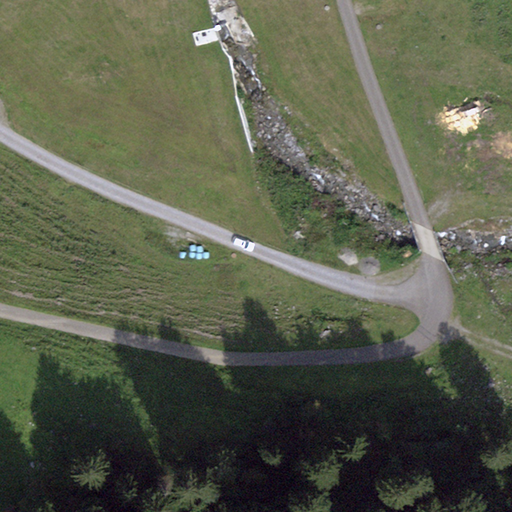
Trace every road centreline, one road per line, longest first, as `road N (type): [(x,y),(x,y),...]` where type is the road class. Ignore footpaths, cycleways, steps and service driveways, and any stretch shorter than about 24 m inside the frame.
road 1 (track): [(0,309),(250,356),(370,342),(418,319),(427,258),(345,0)]
road 2 (track): [(0,137),(122,202),(423,294)]
